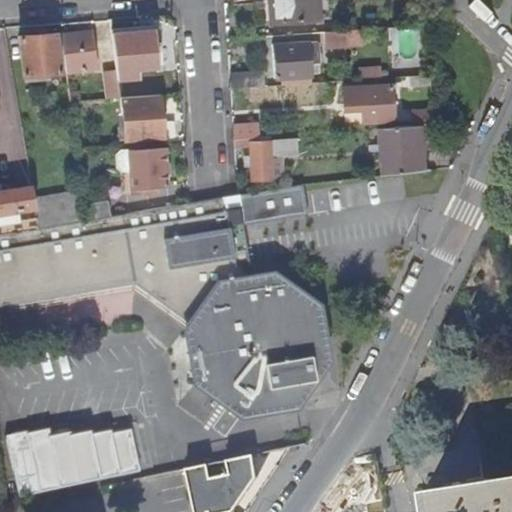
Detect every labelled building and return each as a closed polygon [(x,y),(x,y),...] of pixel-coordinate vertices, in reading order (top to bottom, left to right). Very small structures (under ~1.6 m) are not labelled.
[(326,0),(269,0),(271,22),(327,18),(326,0)] [(111,28),(117,78),(136,77),(136,68),(156,67),(153,26),(111,28)] [(361,29),(345,30),(324,32),(324,47),(346,45),(362,44),(361,29)] [(61,34),(65,71),(95,68),(90,31),(61,34)] [(61,73),(56,33),(18,37),(23,77),(61,73)] [(319,73),(317,43),(272,45),(274,78),(281,78),(302,77),(309,76),(311,76),(311,74),(319,73)] [(358,69),(359,80),(381,78),(380,67),(358,69)] [(233,70),(234,85),(266,83),(265,68),(233,70)] [(411,85),(430,85),(430,75),(410,77),(411,85)] [(302,77),(281,78),(281,85),(310,83),(309,76),(302,77)] [(392,102),(391,86),(342,89),(344,109),(361,108),(362,122),(393,120),(393,116),(398,115),(397,102),(392,102)] [(162,122),(160,96),(121,98),(124,140),(172,137),(174,135),(172,121),(162,122)] [(420,126),(433,125),(432,110),(412,111),(413,126),(420,126)] [(233,124),(234,138),(258,137),(258,123),(233,124)] [(422,170),(420,126),(413,126),(379,129),(383,175),(422,170)] [(234,138),(234,147),(249,146),(250,180),(270,180),(270,175),(281,175),(281,156),(296,156),(295,140),(269,141),(259,141),(258,137),(234,138)] [(167,185),(164,148),(128,150),(131,193),(153,192),(153,186),(167,185)] [(231,196),(225,197),(227,211),(242,208),(245,225),(309,214),(303,183),(238,195),(231,196)] [(0,213),(35,208),(34,198),(32,186),(0,190),(0,213)] [(62,225),(82,221),(76,191),(34,198),(35,208),(39,229),(56,226),(56,224),(62,223),(62,225)] [(0,235),(0,308),(135,284),(191,324),(187,330),(196,384),(242,416),(298,407),(298,404),(293,404),(292,399),(306,397),(331,360),(321,304),(318,304),(318,308),(313,309),(312,297),(276,272),(254,275),(251,276),(238,267),(227,211),(225,197),(193,202),(188,203),(109,217),(85,221),(82,221),(62,225),(56,226),(39,229),(0,235)] [(85,221),(109,217),(107,202),(83,205),(85,221)] [(251,276),(254,275),(245,225),(242,208),(227,211),(238,267),(251,276)] [(22,493),(143,471),(134,423),(52,438),(50,426),(11,434),(22,493)] [(249,457),(186,470),(195,511),(231,511),(234,511),(257,481),(257,477),(258,474),(255,471),(252,470),(249,457)] [(511,511),(511,479),(423,494),(426,511),(511,511)]
